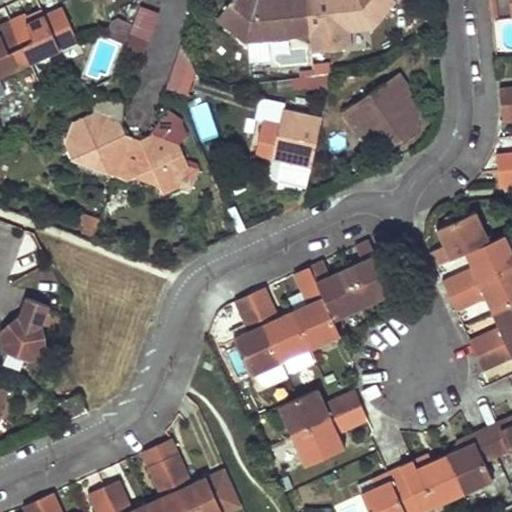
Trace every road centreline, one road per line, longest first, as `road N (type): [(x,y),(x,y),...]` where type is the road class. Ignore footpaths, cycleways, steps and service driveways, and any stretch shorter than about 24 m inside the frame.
road 1 (residential): [(0,475),(139,408),(180,307),(211,270),(367,201),(401,207)]
road 2 (residential): [(401,207),(457,133),(450,0)]
road 3 (residential): [(412,376),(437,339),(401,232),(401,207)]
